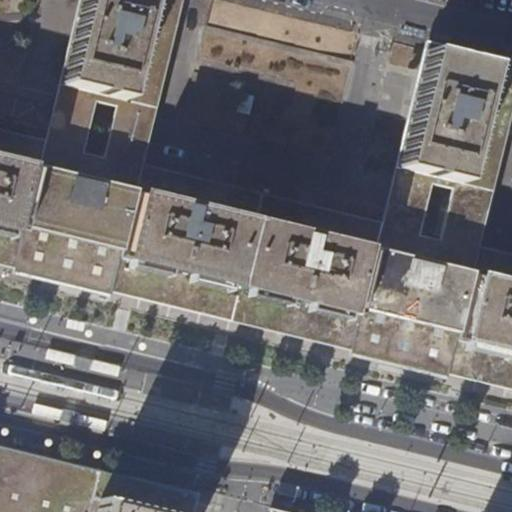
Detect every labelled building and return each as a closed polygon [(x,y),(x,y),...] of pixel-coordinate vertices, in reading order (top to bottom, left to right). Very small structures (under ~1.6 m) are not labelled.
[(132,67),(142,17),(86,5),(84,16),(87,17),(76,70),(112,79),(116,64),(132,67)] [(471,144),(482,95),(427,82),(425,93),(427,93),(415,148),(452,157),(456,141),(471,144)] [(0,239),(19,244),(40,156),(0,146),(0,239)] [(87,239),(100,185),(68,177),(56,231),(87,239)] [(376,237),(137,179),(115,269),(126,272),(164,281),(166,273),(201,282),(201,289),(213,292),(272,306),(274,298),(314,308),(312,314),(354,325),(376,237)] [(425,316),(437,263),(405,255),(393,308),(425,316)] [(511,267),(476,258),(453,350),(499,361),(501,355),(511,357),(511,267)] [(155,511),(100,498),(48,486),(0,474),(0,511),(155,511)]
